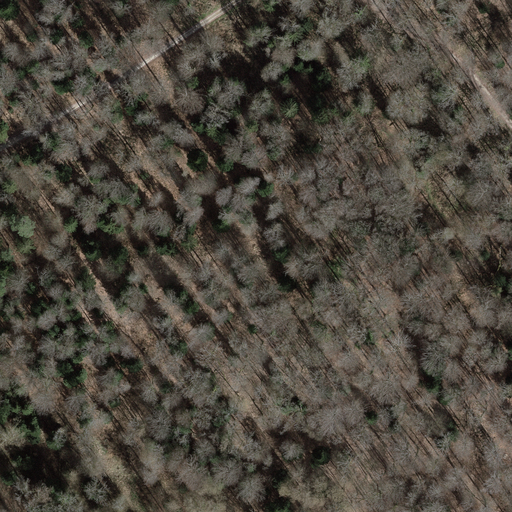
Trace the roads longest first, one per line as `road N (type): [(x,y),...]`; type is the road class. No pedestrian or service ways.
road 1 (track): [(0,142),(234,0)]
road 2 (track): [(511,127),(463,66),(375,0)]
